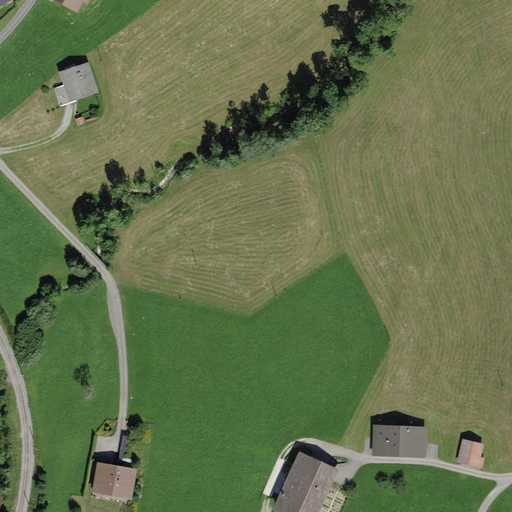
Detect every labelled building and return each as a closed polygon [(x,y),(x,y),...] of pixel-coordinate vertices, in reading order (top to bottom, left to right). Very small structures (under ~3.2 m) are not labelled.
[(60,0),(78,10),(83,2),(87,4),(89,0),(60,0)] [(77,70),(75,65),(65,69),(66,70),(61,72),(66,85),(55,88),(60,104),(76,99),(74,95),(95,88),(88,67),(77,70)] [(423,453),(424,430),(394,428),(394,422),(380,421),(380,428),(376,427),(376,451),(423,453)] [(138,461),(141,443),(126,440),(123,459),(138,461)] [(465,440),(460,460),(481,466),(483,459),(478,458),(481,444),(465,440)] [(314,511),(333,471),(299,456),(295,465),(292,464),(287,474),(290,476),(276,507),(287,511),(286,511),(314,511)] [(102,467),(98,489),(127,494),(131,473),(102,467)]
